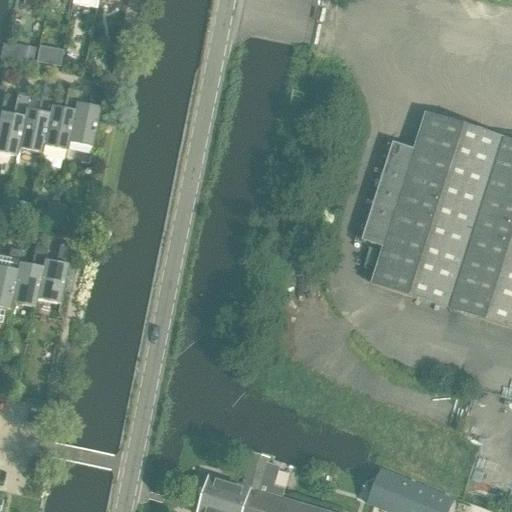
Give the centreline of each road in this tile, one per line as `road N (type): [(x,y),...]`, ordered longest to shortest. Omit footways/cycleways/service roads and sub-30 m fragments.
road 1 (tertiary): [(132,468),(227,0)]
road 2 (unknown): [(511,334),(397,300),(359,268),(366,193),(412,43)]
road 3 (unknown): [(412,43),(277,0)]
road 4 (residential): [(132,468),(10,442)]
